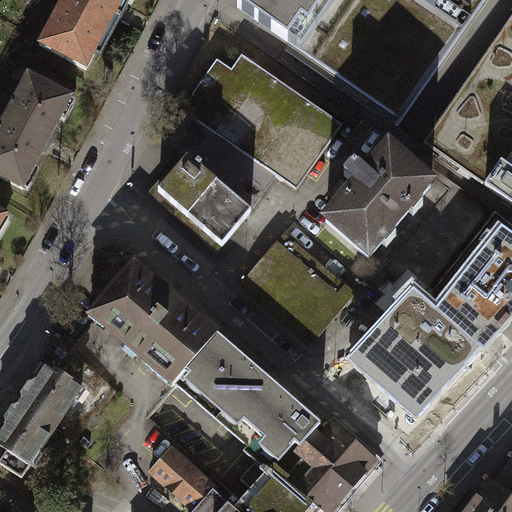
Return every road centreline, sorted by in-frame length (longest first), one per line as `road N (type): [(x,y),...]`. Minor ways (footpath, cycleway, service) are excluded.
road 1 (residential): [(99,188),(430,473)]
road 2 (residential): [(199,0),(99,188)]
road 3 (residential): [(99,188),(0,360)]
